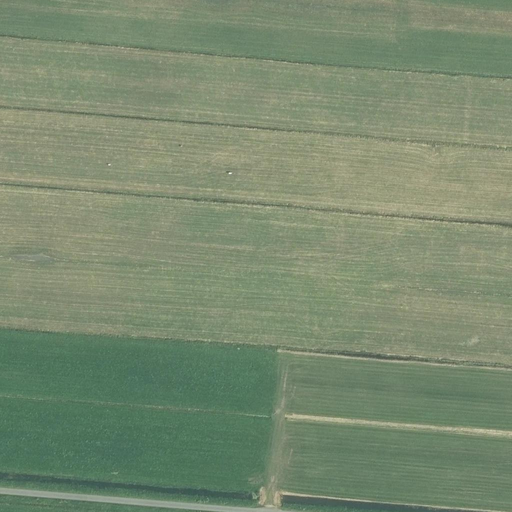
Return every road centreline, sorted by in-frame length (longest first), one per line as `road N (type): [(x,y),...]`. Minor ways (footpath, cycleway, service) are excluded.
road 1 (track): [(0,321),(511,364)]
road 2 (unclassified): [(267,511),(0,491)]
